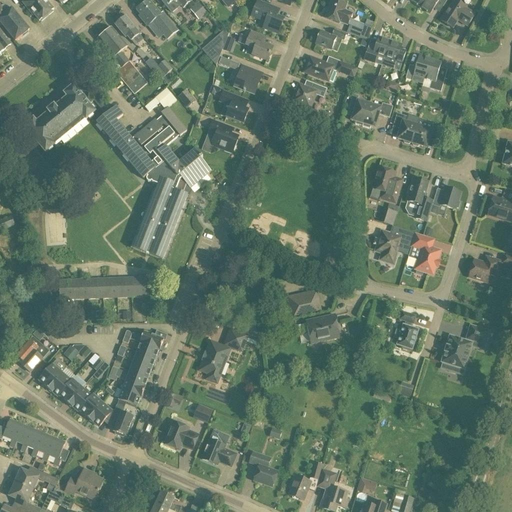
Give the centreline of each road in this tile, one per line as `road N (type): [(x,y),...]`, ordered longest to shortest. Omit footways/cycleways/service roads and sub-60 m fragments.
road 1 (residential): [(134,459),(313,0)]
road 2 (residential): [(468,173),(370,146),(364,151),(357,165),(366,283),(437,301),(475,182)]
road 3 (residential): [(365,0),(406,32),(493,68)]
road 4 (tertiary): [(134,459),(77,434),(10,384)]
road 5 (tertiary): [(471,511),(511,376)]
road 6 (residential): [(0,87),(107,0)]
road 7 (tertiary): [(255,511),(134,459)]
